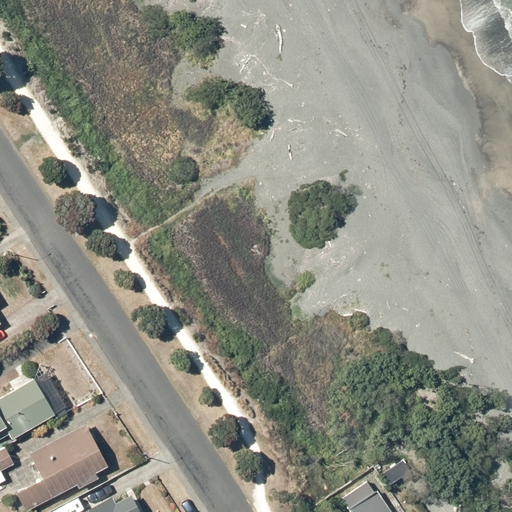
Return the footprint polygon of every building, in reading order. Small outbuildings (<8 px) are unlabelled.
[(0,438),(6,435),(9,441),(56,415),(36,379),(0,398),(0,438)] [(29,488),(19,493),(16,494),(25,511),(26,511),(80,484),(78,481),(106,466),(83,423),(28,452),(43,480),(29,488)] [(9,446),(0,450),(0,486),(12,481),(5,466),(16,461),(9,446)] [(392,511),(371,479),(343,497),(352,511),(392,511)] [(138,511),(128,490),(83,511),(138,511)]
